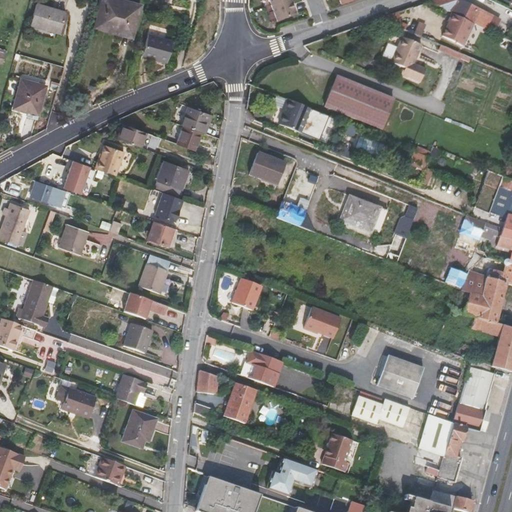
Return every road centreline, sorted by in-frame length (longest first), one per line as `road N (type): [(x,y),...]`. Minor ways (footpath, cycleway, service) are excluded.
road 1 (residential): [(173,511),(203,260),(240,61)]
road 2 (residential): [(240,61),(120,106),(0,167)]
road 3 (unknown): [(176,474),(21,417)]
road 4 (unknown): [(49,140),(83,0)]
road 5 (unknown): [(174,509),(55,466)]
